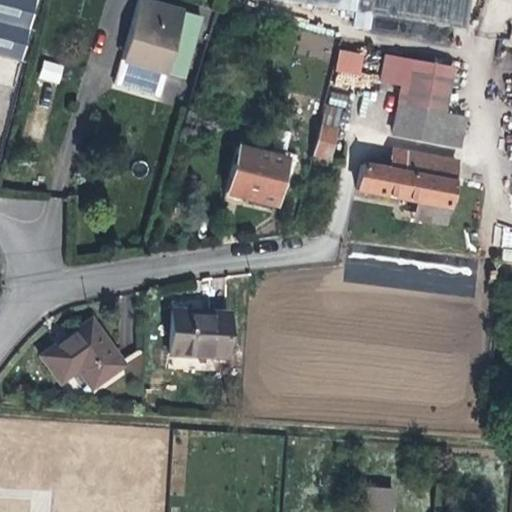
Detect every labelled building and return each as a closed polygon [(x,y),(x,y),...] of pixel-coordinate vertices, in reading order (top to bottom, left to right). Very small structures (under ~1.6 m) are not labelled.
[(34,0),(0,0),(0,48),(21,54),(34,0)] [(468,0),(338,0),(338,8),(353,10),(351,26),(368,28),(370,13),(464,28),(468,0)] [(136,10),(118,67),(135,73),(161,81),(180,25),(136,10)] [(262,17),(242,11),(239,22),(259,28),(262,17)] [(357,74),(361,53),(337,49),(334,70),(357,74)] [(0,57),(0,82),(13,86),(19,62),(0,57)] [(404,106),(443,114),(450,67),(384,57),(379,80),(401,84),(398,100),(405,101),(404,106)] [(59,83),(63,65),(42,61),(39,79),(59,83)] [(405,101),(398,100),(392,136),(459,147),(464,118),(404,106),(405,101)] [(322,104),(310,154),(328,159),(340,109),(322,104)] [(224,194),(245,200),(247,194),(273,201),(284,159),(236,147),(224,194)] [(457,161),(389,148),(386,168),(360,162),(355,189),(414,201),(412,211),(426,214),(424,221),(444,225),(457,161)] [(426,214),(412,211),(411,218),(424,221),(426,214)] [(496,261),(511,262),(511,228),(497,228),(496,261)] [(202,310),(170,308),(168,353),(224,358),(227,312),(202,310)] [(39,354),(59,381),(76,368),(90,387),(123,364),(89,318),(75,328),(39,354)] [(0,511),(162,511),(168,434),(0,422),(0,511)] [(356,511),(389,511),(391,488),(358,486),(356,511)]
